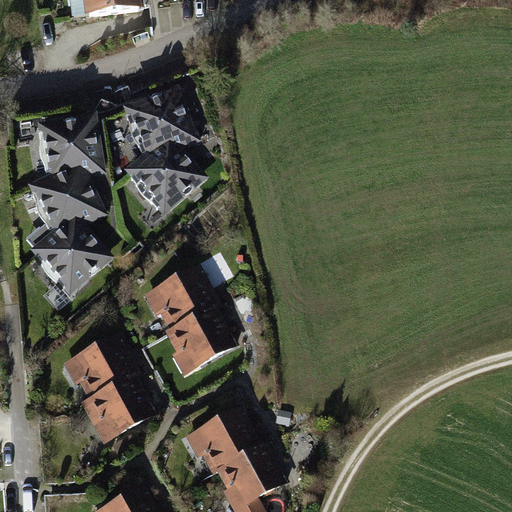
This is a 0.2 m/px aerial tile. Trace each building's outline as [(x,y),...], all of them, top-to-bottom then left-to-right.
[(138,0),(85,0),(87,13),(139,7),(138,0)] [(176,92),(129,111),(144,150),(192,131),(176,92)] [(98,112),(44,121),(53,172),(107,163),(98,112)] [(170,142),(131,174),(164,213),(203,180),(170,142)] [(56,231),(108,210),(91,171),(40,192),(56,231)] [(70,291),(116,256),(89,222),(43,257),(70,291)] [(217,259),(170,290),(197,331),(190,335),(214,371),(261,340),(238,306),(245,301),(217,259)] [(136,326),(89,358),(116,398),(109,402),(133,438),(179,407),(157,373),(164,369),(136,326)] [(260,399),(211,432),(262,508),(311,475),(260,399)] [(183,511),(161,480),(114,511),(183,511)]
